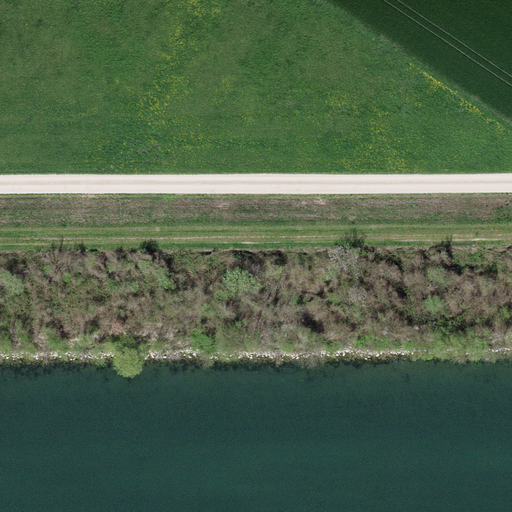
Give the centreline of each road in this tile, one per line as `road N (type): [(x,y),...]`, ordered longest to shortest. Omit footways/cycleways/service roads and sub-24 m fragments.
road 1 (track): [(0,187),(511,181)]
road 2 (track): [(0,236),(511,231)]
